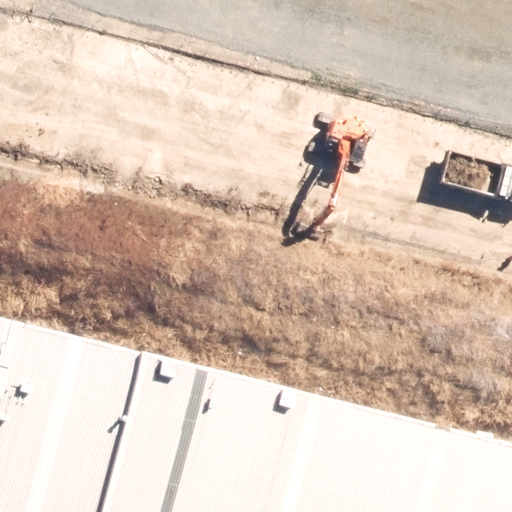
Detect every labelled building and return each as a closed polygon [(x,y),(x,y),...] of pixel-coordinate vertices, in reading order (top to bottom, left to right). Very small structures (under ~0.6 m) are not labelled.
[(28,0),(0,0),(0,52),(41,39),(28,0)] [(331,0),(135,0),(122,16),(132,25),(110,51),(211,139),(331,0)] [(511,45),(389,0),(385,0),(350,96),(511,155),(511,45)] [(69,78),(0,60),(0,148),(48,160),(69,78)] [(346,143),(328,201),(420,230),(438,171),(346,143)] [(0,511),(511,511),(511,454),(0,328),(0,511)]
